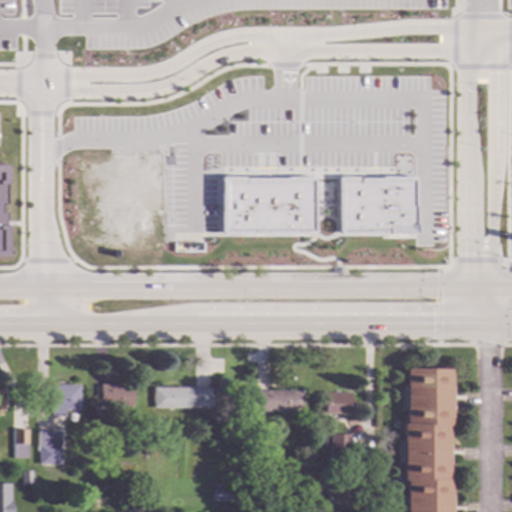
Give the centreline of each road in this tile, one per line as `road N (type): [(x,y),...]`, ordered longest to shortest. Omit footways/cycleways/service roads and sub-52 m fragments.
road 1 (primary): [(0,326),(485,326)]
road 2 (residential): [(39,84),(134,92),(174,82),(225,53),(511,49)]
road 3 (residential): [(511,31),(244,36),(133,77),(39,84)]
road 4 (primary): [(99,326),(195,308),(473,303)]
road 5 (residential): [(491,289),(495,30)]
road 6 (residential): [(465,30),(468,289)]
road 7 (residential): [(483,511),(485,326)]
road 8 (residential): [(39,154),(40,326)]
road 9 (primary): [(208,289),(40,288)]
road 10 (primary): [(468,289),(332,289)]
road 11 (primary): [(332,289),(208,289)]
